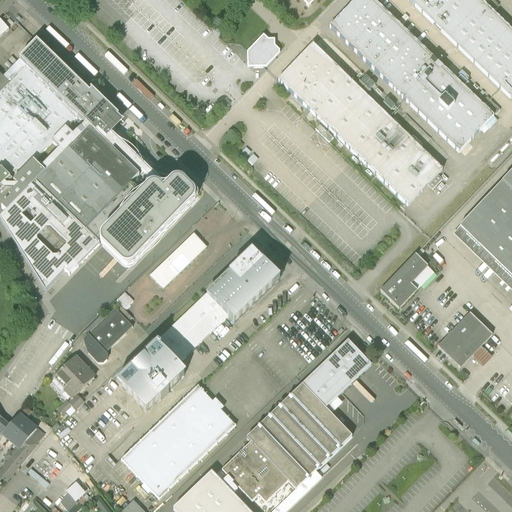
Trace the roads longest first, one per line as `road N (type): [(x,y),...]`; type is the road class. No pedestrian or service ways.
road 1 (tertiary): [(36,0),(511,456)]
road 2 (unclassified): [(0,378),(43,309),(0,239)]
